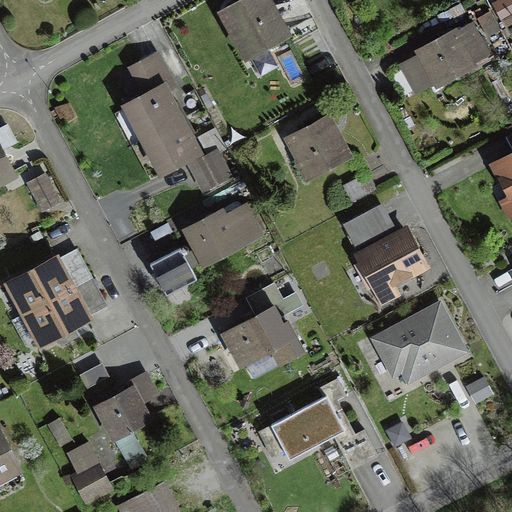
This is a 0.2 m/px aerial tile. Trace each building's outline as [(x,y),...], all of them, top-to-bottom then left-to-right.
[(263,0),(248,0),(225,12),(247,53),(282,34),(263,0)] [(511,3),(510,0),(501,0),(495,4),(501,17),(511,11),(511,3)] [(472,28),(406,61),(421,91),(487,59),(472,28)] [(157,55),(132,69),(146,95),(127,106),(143,135),(178,117),(160,82),(169,76),(157,55)] [(195,149),(178,117),(143,135),(160,167),(195,149)] [(327,118),(289,139),(309,176),(347,155),(327,118)] [(212,130),(201,135),(211,154),(193,163),(205,187),(233,173),(212,130)] [(511,148),(511,156),(493,167),(511,201),(511,134),(506,138),(511,148)] [(0,143),(0,184),(18,175),(0,143)] [(366,175),(343,186),(350,201),(373,190),(366,175)] [(46,176),(29,185),(43,210),(60,200),(46,176)] [(243,203),(188,233),(204,262),(259,232),(243,203)] [(378,206),(344,222),(378,292),(425,269),(406,230),(393,236),(378,206)] [(166,294),(197,278),(180,247),(150,263),(166,294)] [(56,257),(0,286),(18,318),(72,289),(56,257)] [(72,289),(18,318),(34,349),(88,319),(72,289)] [(277,306),(225,334),(240,362),(272,345),(281,361),(301,350),(277,306)] [(438,307),(375,341),(398,384),(461,350),(438,307)] [(345,429),(331,402),(346,394),(337,376),(318,386),(323,396),(271,423),(289,458),(345,429)] [(131,380),(91,403),(113,442),(154,418),(131,380)] [(337,442),(351,469),(378,455),(364,428),(337,442)] [(0,484),(22,474),(0,431),(0,484)] [(100,467),(76,479),(86,500),(110,489),(100,467)] [(182,511),(165,480),(116,506),(119,511),(182,511)]
